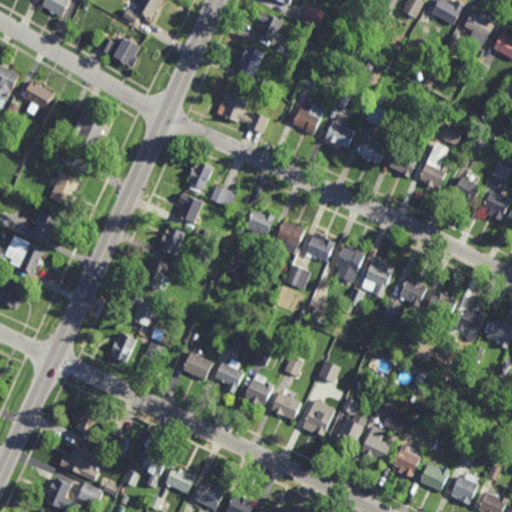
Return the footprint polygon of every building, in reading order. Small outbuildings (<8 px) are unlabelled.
[(70,0),(62,16),(55,12),(54,14),(50,11),(51,10),(42,5),(44,0),(70,0)] [(162,0),(152,18),(144,14),(141,18),(139,17),(135,23),(124,16),(129,8),(134,11),(140,0),(162,0)] [(397,0),(386,21),(378,17),(384,6),(381,4),(383,0),(397,0)] [(426,0),(416,18),(412,16),(409,21),(400,16),(408,0),(426,0)] [(446,0),(455,5),(457,0),(460,0),(466,3),(454,24),(433,12),(439,0),(446,0)] [(320,28),(301,18),(307,4),(327,13),(320,28)] [(275,41),(257,34),(260,26),(258,26),(259,22),(262,24),(263,21),(258,19),(262,10),(284,20),(275,41)] [(479,13),(480,12),(487,16),(487,18),(490,20),(491,18),(494,20),(493,21),(497,23),(481,50),(467,42),(470,37),(466,35),(470,28),(465,25),(470,16),(468,15),(470,12),(472,13),(474,10),(479,13)] [(456,56),(444,50),(455,32),(466,38),(456,56)] [(510,36),(511,33),(511,57),(510,56),(508,59),(492,50),(503,32),(510,36)] [(411,55),(402,49),(410,35),(419,40),(411,55)] [(136,56),(140,59),(134,69),(113,57),(117,50),(113,48),(110,53),(100,48),(107,36),(116,42),(116,43),(120,45),(126,36),(142,45),(136,56)] [(293,56),(291,56),(290,57),(277,51),(280,43),(294,49),(293,50),(295,51),(293,56)] [(265,52),(255,75),(248,72),(247,74),(241,71),(242,70),(238,68),(240,63),(239,63),(244,52),(245,52),(248,45),(265,52)] [(481,80),(472,74),(480,60),(490,66),(481,80)] [(10,65),(8,67),(21,74),(8,100),(7,100),(3,109),(0,107),(0,63),(2,64),(3,61),(10,65)] [(314,80),(307,77),(312,67),(318,70),(314,80)] [(511,92),(509,97),(501,92),(511,75),(511,92)] [(313,88),(303,84),(306,78),(315,82),(313,88)] [(41,84),(43,82),(47,84),(46,87),(55,92),(45,109),(23,97),(24,95),(21,94),(24,90),(26,91),(33,79),(41,84)] [(274,91),(273,91),(273,92),(261,87),(264,79),(276,84),(275,85),(276,86),(274,91)] [(346,107),(334,102),(341,87),(353,92),(346,107)] [(372,98),(366,95),(368,89),(375,92),(372,98)] [(454,101),(450,99),(453,91),(458,93),(454,101)] [(248,101),(243,113),(248,115),(248,116),(251,117),(254,110),(270,117),(263,133),(247,126),(249,122),(246,121),(245,123),(240,121),(239,122),(228,118),(225,117),(225,116),(217,113),(225,95),(225,96),(227,92),(248,101)] [(381,105),(373,101),(376,96),(383,99),(381,105)] [(315,135),(303,130),(304,128),(294,124),(301,106),(310,110),(313,103),(326,108),(315,135)] [(380,126),(365,118),(372,103),(388,110),(380,126)] [(104,135),(102,134),(96,147),(78,140),(77,142),(70,139),(74,129),(73,128),(82,109),(108,121),(104,130),(106,130),(104,135)] [(346,125),(356,130),(348,148),(326,138),(334,120),(336,121),(339,115),(349,120),(346,125)] [(449,124),(450,123),(464,129),(457,145),(443,138),(443,137),(434,133),(440,120),(449,124)] [(371,138),(388,145),(380,163),(378,162),(377,164),(373,162),(374,161),(371,159),(370,161),(366,159),(367,158),(366,157),(365,158),(362,157),(363,155),(358,153),(359,150),(358,149),(359,146),(360,147),(365,136),(368,137),(369,135),(372,137),(371,138)] [(478,154),(469,150),(477,135),(486,140),(478,154)] [(441,188),(434,185),(433,187),(424,183),(425,181),(420,179),(436,141),(450,148),(443,164),(449,167),(441,188)] [(421,153),(422,154),(420,158),(419,158),(411,177),(401,173),(389,167),(391,163),(390,163),(392,159),(397,148),(408,153),(411,146),(422,151),(421,153)] [(215,167),(205,189),(201,187),(199,192),(189,188),(190,184),(189,183),(189,182),(187,182),(193,170),(191,169),(193,165),(195,166),(198,159),(215,167)] [(511,169),(506,181),(493,173),(500,160),(511,167),(511,169)] [(70,206),(50,197),(55,186),(52,184),(53,180),(57,182),(62,171),(81,180),(70,206)] [(465,176),(466,175),(470,177),(469,178),(483,186),(472,206),(470,205),(469,206),(465,204),(466,202),(465,201),(463,204),(450,197),(463,175),(465,176)] [(231,208),(210,198),(216,184),(237,194),(231,208)] [(511,200),(502,221),(488,214),(490,210),(483,207),(485,204),(484,203),(485,200),(486,201),(491,190),(511,200)] [(205,198),(204,201),(205,201),(195,222),(178,214),(184,203),(178,200),(182,193),(187,196),(187,195),(189,196),(191,192),(205,198)] [(61,216),(50,239),(49,239),(49,240),(44,238),(45,236),(33,231),(42,211),(47,214),(49,210),(61,216)] [(265,214),(266,211),(277,216),(267,237),(263,235),(260,240),(250,235),(252,231),(246,228),(254,210),(265,214)] [(297,226),(297,225),(305,228),(295,254),(283,249),(286,243),(276,239),(283,221),(297,226)] [(209,237),(196,232),(200,224),(213,230),(209,237)] [(186,232),(177,255),(168,251),(168,253),(163,251),(164,249),(160,247),(162,243),(161,242),(167,228),(169,229),(170,225),(186,232)] [(331,240),(332,238),(335,240),(335,241),(336,242),(332,252),(333,252),(332,256),(330,255),(327,262),(313,256),(312,258),(305,255),(309,245),(308,245),(310,241),(311,242),(316,230),(328,236),(327,238),(331,240)] [(34,274),(25,270),(26,269),(11,262),(13,258),(5,255),(15,234),(46,249),(34,274)] [(360,249),(359,252),(366,255),(354,283),(336,276),(340,266),(335,264),(343,246),(346,248),(348,244),(360,249)] [(197,272),(184,266),(189,255),(202,260),(197,272)] [(383,261),(384,259),(387,260),(386,262),(388,262),(387,264),(395,268),(383,297),(374,294),(378,284),(377,283),(373,292),(362,287),(366,278),(365,278),(374,256),(383,261)] [(158,291),(144,285),(142,284),(154,258),(169,264),(158,291)] [(242,289),(222,280),(229,264),(249,273),(242,289)] [(304,289),(286,282),(294,264),(312,272),(304,289)] [(28,287),(17,309),(0,300),(0,298),(5,289),(3,288),(5,284),(8,286),(12,278),(28,287)] [(414,281),(415,279),(425,283),(424,285),(429,287),(420,307),(411,303),(412,301),(409,300),(407,302),(401,299),(402,297),(400,296),(408,278),(414,281)] [(451,318),(427,308),(435,290),(458,301),(451,318)] [(154,331),(151,329),(153,325),(150,324),(149,326),(147,326),(147,327),(145,326),(146,325),(140,322),(140,324),(137,323),(138,321),(133,319),(140,305),(134,303),(138,294),(159,304),(158,307),(163,310),(154,331)] [(400,322),(383,315),(389,299),(406,306),(400,322)] [(260,309),(253,306),(255,301),(263,304),(260,309)] [(350,314),(344,311),(348,303),(354,306),(350,314)] [(314,322),(305,318),(311,305),(320,309),(314,322)] [(179,316),(170,311),(172,306),(182,311),(179,316)] [(487,313),(475,342),(466,338),(469,330),(465,328),(464,332),(456,329),(465,308),(471,311),(473,307),(487,313)] [(302,318),(297,316),(300,308),(306,310),(302,318)] [(511,338),(508,348),(499,344),(500,342),(487,336),(495,318),(511,324),(511,338)] [(431,325),(423,345),(409,339),(417,319),(431,325)] [(240,350),(227,343),(234,328),(247,335),(240,350)] [(133,351),(135,352),(133,356),(132,356),(128,364),(121,361),(120,362),(118,361),(117,362),(113,360),(114,357),(112,356),(114,351),(113,350),(118,339),(119,340),(123,332),(139,340),(133,351)] [(450,348),(441,344),(446,333),(455,337),(450,348)] [(366,344),(360,341),(362,336),(368,338),(366,344)] [(268,348),(262,344),(265,337),(272,341),(268,348)] [(161,364),(145,357),(152,341),(168,348),(161,364)] [(478,363),(470,359),(477,345),(485,349),(478,363)] [(267,367),(254,360),(260,346),(274,352),(267,367)] [(397,357),(393,356),(391,352),(393,348),(396,347),(400,348),(402,351),(400,355),(397,357)] [(215,363),(207,380),(184,369),(192,352),(215,363)] [(297,377),(284,370),(291,355),(305,361),(297,377)] [(335,383),(342,367),(325,360),(319,376),(335,383)] [(241,389),(239,388),(236,394),(227,390),(230,384),(215,377),(222,362),(248,373),(241,389)] [(511,365),(508,373),(501,370),(505,362),(511,365)] [(267,381),(274,385),(272,388),(274,389),(265,406),(260,403),(259,406),(256,405),(255,406),(251,404),(252,402),(250,401),(251,398),(245,395),(254,378),(255,379),(258,373),(268,378),(267,381)] [(295,398),(303,402),(294,421),(281,414),(280,416),(277,414),(278,413),(271,410),(279,391),(283,393),(285,387),(298,392),(295,398)] [(355,414),(343,409),(348,397),(360,402),(355,414)] [(406,410),(401,404),(406,400),(411,405),(406,410)] [(110,414),(107,421),(101,418),(91,439),(75,432),(80,421),(76,420),(81,408),(85,410),(88,404),(110,414)] [(328,428),(327,428),(324,435),(315,431),(315,432),(302,426),(312,406),(334,416),(328,428)] [(400,431),(384,423),(392,406),(408,414),(400,431)] [(361,419),(366,421),(354,448),(336,440),(346,417),(348,418),(349,416),(354,418),(355,416),(358,418),(359,416),(362,417),(361,419)] [(387,440),(390,432),(398,435),(394,444),(392,443),(383,461),(369,454),(369,455),(366,454),(366,453),(361,451),(374,425),(384,430),(381,437),(387,440)] [(504,437),(498,435),(501,428),(507,430),(504,437)] [(125,454),(107,446),(113,432),(131,441),(125,454)] [(475,438),(481,441),(477,448),(479,449),(471,467),(458,460),(466,443),(467,444),(471,437),(472,437),(473,434),(477,436),(475,438)] [(438,451),(430,447),(435,435),(443,438),(438,451)] [(411,477),(398,471),(399,468),(393,465),(405,442),(411,445),(408,450),(421,456),(411,477)] [(90,456),(97,459),(92,471),(88,470),(86,476),(60,465),(64,456),(70,459),(76,445),(92,452),(90,456)] [(154,487),(147,484),(152,473),(141,468),(149,451),(168,461),(154,487)] [(489,468),(482,465),(486,455),(493,458),(489,468)] [(496,480),(487,476),(496,458),(504,463),(496,480)] [(442,468),(443,466),(451,470),(441,491),(433,487),(432,488),(428,486),(428,485),(421,481),(431,459),(435,461),(434,464),(442,468)] [(179,466),(180,464),(183,466),(182,467),(184,468),(184,466),(188,468),(187,470),(196,475),(187,493),(171,485),(168,490),(164,488),(166,483),(165,483),(174,464),(179,466)] [(137,480),(134,486),(124,482),(130,469),(139,474),(139,475),(140,475),(137,480)] [(480,477),(478,482),(480,483),(470,504),(451,495),(456,483),(454,482),(456,478),(458,479),(460,474),(465,477),(468,471),(480,477)] [(72,484),(61,508),(46,501),(50,493),(47,492),(52,481),(54,482),(57,477),(72,484)] [(217,483),(216,485),(217,486),(218,483),(226,487),(213,511),(199,511),(202,508),(193,503),(195,499),(193,498),(201,483),(204,485),(206,480),(213,484),(215,481),(217,483)] [(96,507),(77,498),(85,481),(104,490),(96,507)] [(115,492),(109,490),(111,484),(117,486),(115,492)] [(500,495),(500,494),(509,498),(502,511),(485,511),(479,509),(488,489),(500,495)] [(157,509),(149,506),(155,494),(162,497),(157,509)] [(248,496),(247,497),(250,498),(249,501),(254,503),(249,511),(228,511),(226,511),(234,494),(239,496),(240,494),(243,495),(244,494),(248,496)]
